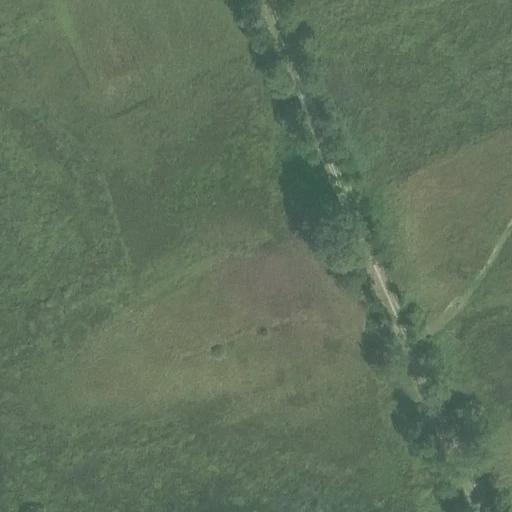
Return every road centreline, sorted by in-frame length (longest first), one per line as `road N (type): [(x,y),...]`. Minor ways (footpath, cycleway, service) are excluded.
road 1 (track): [(262,0),(407,344)]
road 2 (track): [(407,344),(481,511)]
